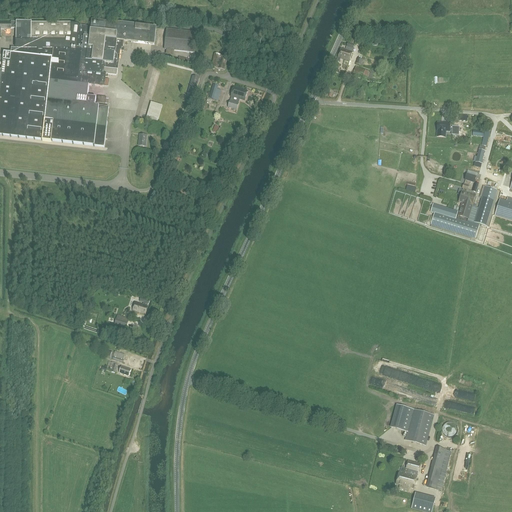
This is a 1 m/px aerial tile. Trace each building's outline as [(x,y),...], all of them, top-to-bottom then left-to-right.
[(105,148),(109,107),(95,106),(96,98),(87,97),(89,85),(104,87),(105,77),(108,78),(108,75),(117,77),(120,50),(124,51),(124,48),(123,47),(124,41),(137,43),(137,47),(144,48),(145,43),(154,45),(156,28),(141,26),(141,24),(136,23),(129,23),(129,25),(92,21),(91,27),(72,25),(73,24),(72,24),(72,23),(32,23),(32,22),(11,21),(11,23),(0,22),(0,38),(1,38),(1,29),(11,29),(11,28),(16,28),(16,35),(16,38),(16,49),(17,49),(17,53),(11,53),(4,53),(2,71),(0,70),(0,135),(42,140),(42,141),(51,142),(52,141),(105,148)] [(167,29),(164,49),(194,53),(197,33),(167,29)] [(353,48),(354,45),(348,42),(347,46),(346,49),(341,48),(338,57),(349,61),(352,51),(349,50),(350,47),(353,48)] [(214,53),(211,67),(224,70),(228,57),(214,53)] [(179,57),(178,62),(193,66),(195,60),(179,57)] [(368,71),(355,67),(353,72),(367,77),(368,71)] [(199,78),(192,76),(188,92),(184,91),(183,93),(187,94),(187,96),(194,98),(199,78)] [(231,101),(230,100),(228,107),(236,110),(239,103),(238,103),(239,99),(244,101),(247,91),(234,87),(231,97),(232,97),(231,101)] [(162,105),(153,103),(148,121),(157,124),(162,105)] [(446,138),(446,132),(453,132),(453,124),(450,124),(438,123),(437,132),(437,137),(446,138)] [(145,146),(147,135),(139,134),(138,146),(145,146)] [(484,152),(478,150),(476,162),(481,163),(484,152)] [(466,174),(465,180),(475,183),(477,177),(476,177),(466,174)] [(458,216),(458,218),(468,221),(472,206),(476,195),(466,193),(467,190),(468,190),(469,186),(463,185),(462,189),(463,189),(462,191),(459,202),(462,203),(458,216)] [(472,206),(468,221),(480,225),(480,227),(481,227),(482,225),(486,226),(489,216),(497,190),(485,186),(479,208),(472,206)] [(506,200),(500,199),(495,216),(511,220),(511,198),(507,197),(506,200)] [(458,212),(433,204),(431,212),(435,213),(431,225),(476,239),(480,227),(480,225),(468,221),(458,218),(456,218),(458,212)] [(147,306),(148,304),(149,304),(150,301),(145,299),(143,305),(135,302),(133,310),(145,314),(148,306),(147,306)] [(129,318),(117,315),(115,324),(126,328),(129,318)] [(125,354),(115,351),(112,359),(122,363),(125,354)] [(115,373),(118,363),(112,362),(112,363),(109,362),(108,365),(111,366),(111,364),(114,365),(111,372),(115,373)] [(122,366),(119,373),(129,376),(131,369),(122,366)] [(397,405),(391,427),(407,431),(405,441),(426,446),(434,415),(397,405)] [(455,425),(454,424),(452,423),(451,422),(449,422),(447,423),(446,424),(444,425),(443,426),(442,428),(442,429),(442,431),(442,433),(443,434),(444,436),(446,437),(447,438),(449,438),(450,438),(452,438),(453,437),(455,436),(456,435),(457,434),(457,432),(458,431),(458,429),(457,427),(456,426),(455,425)] [(426,487),(441,491),(451,451),(436,448),(426,487)] [(470,459),(470,454),(464,453),(461,476),(465,477),(468,459),(470,459)] [(421,464),(408,461),(406,469),(405,469),(404,474),(399,472),(396,484),(414,489),(417,477),(408,474),(409,470),(419,473),(421,464)] [(431,511),(435,499),(415,494),(412,509),(423,511),(431,511)]
